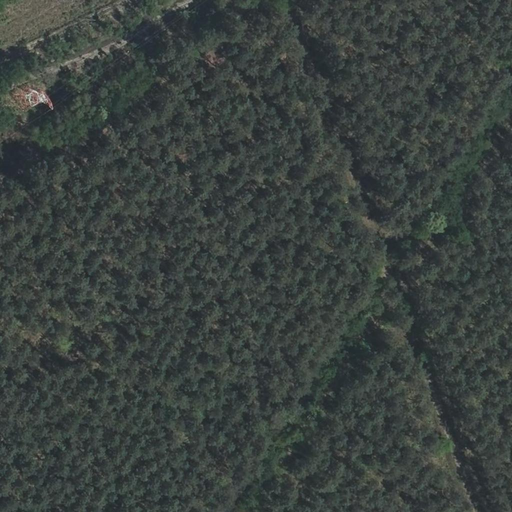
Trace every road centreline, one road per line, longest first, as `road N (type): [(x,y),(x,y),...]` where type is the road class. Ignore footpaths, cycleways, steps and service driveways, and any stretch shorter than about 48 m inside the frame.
road 1 (track): [(290,0),(478,511)]
road 2 (track): [(218,511),(384,260)]
road 3 (track): [(384,260),(511,71)]
road 4 (track): [(194,0),(0,91)]
